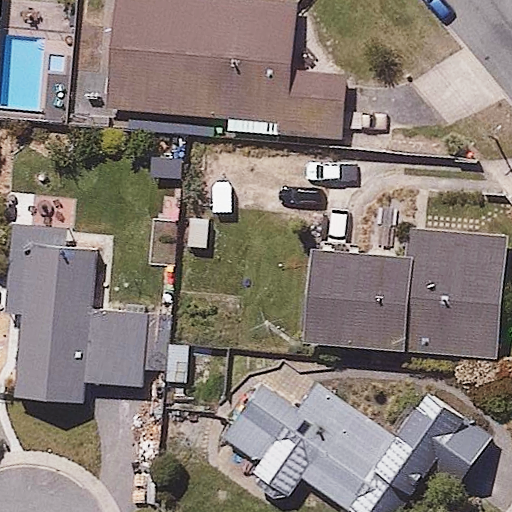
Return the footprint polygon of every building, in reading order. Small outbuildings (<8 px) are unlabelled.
[(0,0),(0,114),(50,116),(53,47),(6,45),(7,0),(0,0)] [(229,111),(228,131),(356,134),(358,66),(299,64),(300,0),(105,0),(103,104),(129,104),(129,130),(187,131),(187,110),(229,111)] [(309,249),(300,347),(501,367),(511,255),(511,236),(412,227),(402,258),(309,249)] [(106,235),(28,233),(22,398),(94,401),(95,377),(151,379),(154,299),(104,297),(106,235)] [(245,302),(181,301),(180,332),(244,333),(245,302)] [(208,339),(170,337),(167,386),(205,388),(208,339)] [(404,428),(325,375),(304,407),(267,383),(231,436),(261,456),(249,474),(296,505),(314,478),(364,511),(418,511),(452,462),(479,481),(511,432),(511,422),(440,374),(404,428)]
